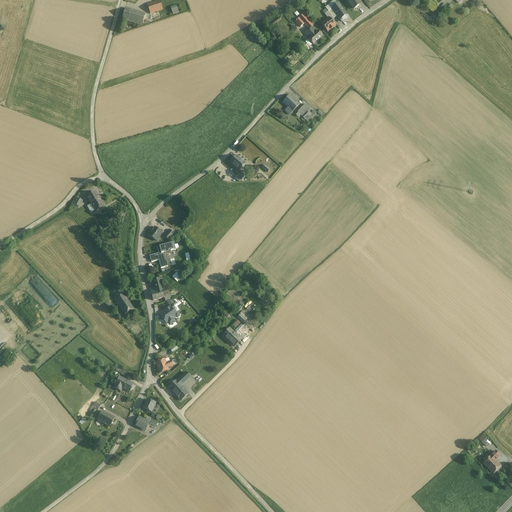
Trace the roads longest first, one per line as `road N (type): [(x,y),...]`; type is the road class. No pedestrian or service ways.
road 1 (residential): [(146,220),(220,158),(329,42),(386,0)]
road 2 (residential): [(150,373),(272,511)]
road 3 (residential): [(104,176),(91,117),(122,0)]
road 4 (residential): [(43,511),(106,460),(150,373)]
road 5 (residential): [(150,373),(146,220)]
road 6 (unclassified): [(0,244),(82,183),(104,176)]
